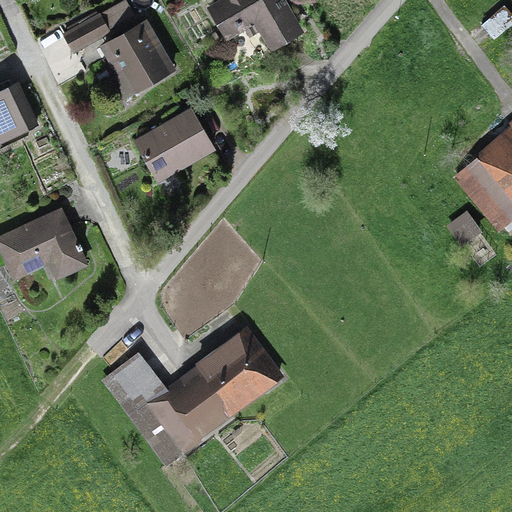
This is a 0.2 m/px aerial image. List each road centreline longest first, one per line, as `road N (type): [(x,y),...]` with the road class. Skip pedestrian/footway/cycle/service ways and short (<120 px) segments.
road 1 (residential): [(1,0),(143,291),(389,0)]
road 2 (track): [(144,292),(0,453)]
